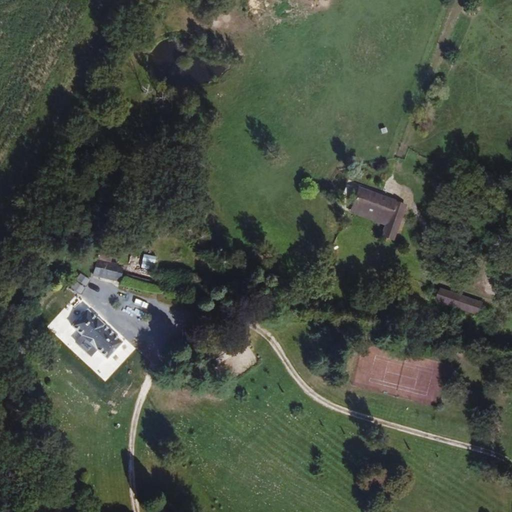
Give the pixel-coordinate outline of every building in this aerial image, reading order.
[(389,212),(394,197),(357,185),(351,202),(386,215),(384,221),(380,232),(392,236),(399,215),(389,212)] [(404,201),(394,197),(389,212),(399,215),(404,201)] [(386,215),(351,202),(349,209),(384,221),(386,215)] [(480,238),(484,227),(475,224),(472,236),(480,238)] [(111,255),(98,252),(97,258),(109,262),(111,255)] [(157,255),(143,252),(140,267),(154,270),(157,255)] [(97,258),(93,273),(112,279),(112,276),(118,277),(121,268),(115,266),(116,263),(109,262),(97,258)] [(81,272),(71,286),(80,293),(90,279),(81,272)] [(466,307),(469,295),(442,287),(438,298),(466,307)] [(484,300),(469,295),(466,307),(480,311),(484,300)] [(86,306),(70,321),(104,355),(120,340),(86,306)]
